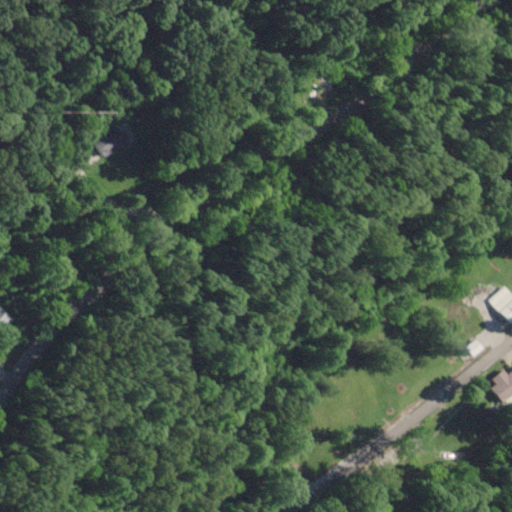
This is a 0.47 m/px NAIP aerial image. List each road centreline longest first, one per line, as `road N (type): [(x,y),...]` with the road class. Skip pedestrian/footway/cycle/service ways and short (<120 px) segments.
road 1 (residential): [(0,403),(85,296),(164,224),(246,161),(334,113),(476,0)]
road 2 (residential): [(293,511),(511,336)]
